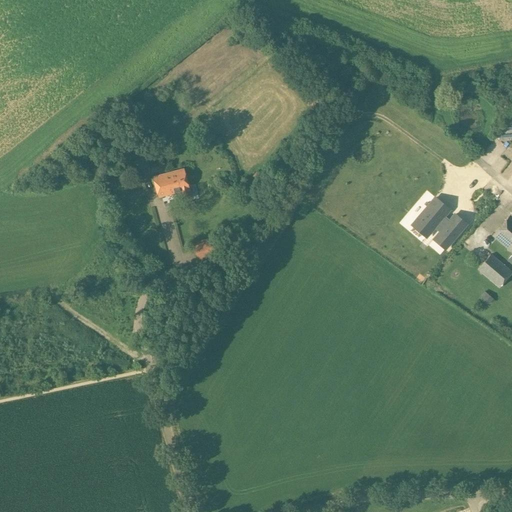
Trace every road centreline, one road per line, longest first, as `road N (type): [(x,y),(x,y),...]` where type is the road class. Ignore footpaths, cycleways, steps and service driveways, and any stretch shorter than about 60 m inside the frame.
road 1 (track): [(160,411),(339,129),(360,116),(382,117),(449,167)]
road 2 (unclassified): [(189,511),(139,325),(147,290),(165,279)]
road 3 (unclassified): [(511,494),(345,502),(314,511)]
